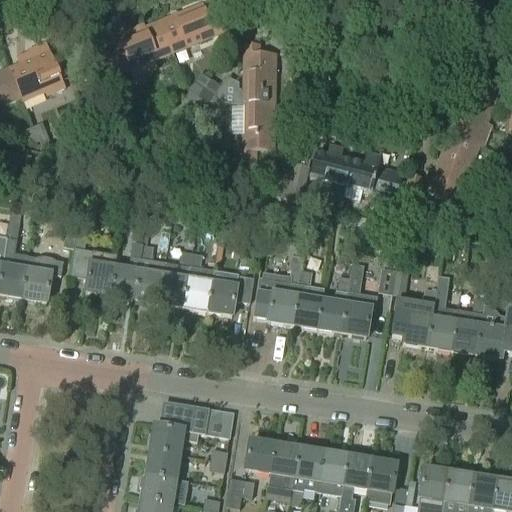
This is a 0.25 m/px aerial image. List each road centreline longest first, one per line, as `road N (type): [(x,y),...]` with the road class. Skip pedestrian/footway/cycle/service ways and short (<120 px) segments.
road 1 (residential): [(511,435),(132,377)]
road 2 (residential): [(8,511),(31,361)]
road 3 (residential): [(132,377),(110,511)]
road 4 (residential): [(511,23),(390,0)]
